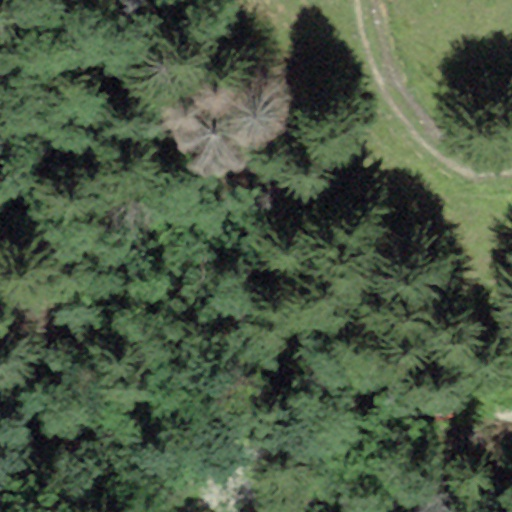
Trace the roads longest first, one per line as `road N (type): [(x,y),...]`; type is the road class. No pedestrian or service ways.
road 1 (track): [(367,0),(383,68),(430,134),(459,159),(511,168)]
road 2 (track): [(511,389),(313,420)]
